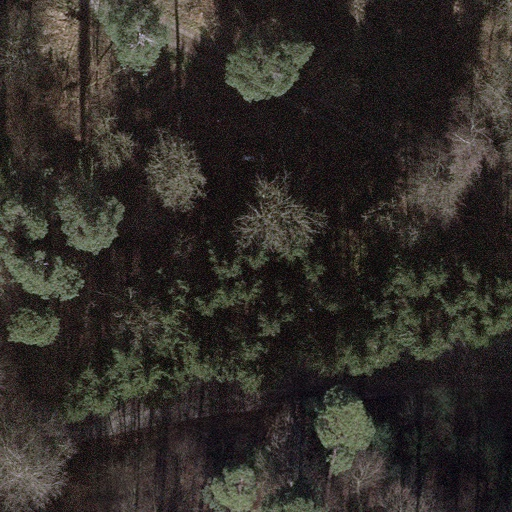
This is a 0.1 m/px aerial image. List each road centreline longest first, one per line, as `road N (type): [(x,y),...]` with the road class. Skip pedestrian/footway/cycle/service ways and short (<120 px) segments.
road 1 (tertiary): [(0,443),(258,381),(511,366)]
road 2 (track): [(113,0),(356,111),(511,196)]
